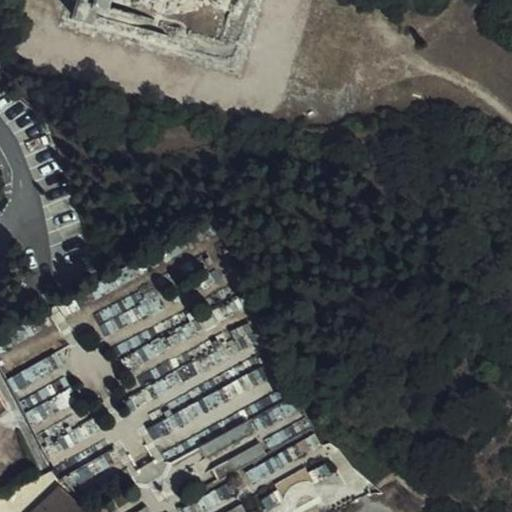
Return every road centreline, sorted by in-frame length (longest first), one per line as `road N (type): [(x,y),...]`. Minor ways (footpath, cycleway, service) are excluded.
road 1 (track): [(511,123),(496,102),(315,0)]
road 2 (residential): [(0,239),(25,181),(0,131)]
